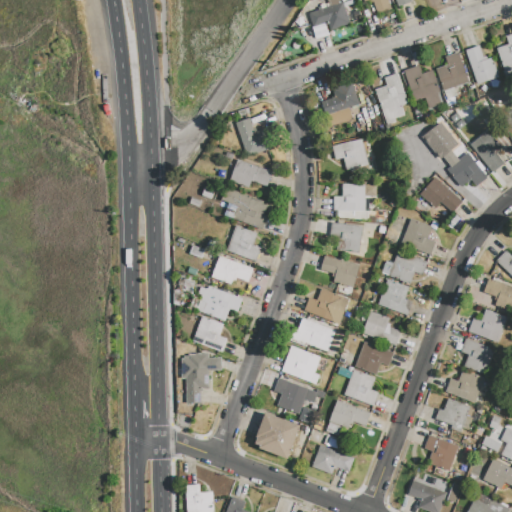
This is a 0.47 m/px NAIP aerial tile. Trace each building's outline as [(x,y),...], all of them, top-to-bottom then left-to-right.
[(388,0),(392,10),(378,15),(373,2),(370,3),(370,2),(366,3),(364,0),(388,0)] [(309,14),(343,2),(351,24),(330,32),(328,26),(325,27),(324,24),(313,28),(309,14)] [(511,34),(511,79),(507,81),(497,49),(508,45),(506,37),(511,34)] [(466,51),(479,46),(483,58),(487,57),(488,60),(492,58),(499,77),(478,85),(466,51)] [(459,53),(469,83),(455,88),(457,95),(446,99),(436,69),(448,65),(445,57),(459,53)] [(404,71),(419,66),(422,74),(433,71),(440,93),(438,94),(442,106),(430,109),(426,98),(414,102),(404,71)] [(398,74),(408,104),(402,106),(405,115),(395,119),(396,123),(387,126),(375,90),(387,86),(384,79),(398,74)] [(352,83),(359,105),(349,108),(353,120),(329,127),(321,102),(332,98),(331,96),(334,96),(332,89),(352,83)] [(236,124),(250,119),(255,132),(262,130),(270,150),(248,158),(236,124)] [(441,123),(459,144),(441,159),(424,138),(441,123)] [(470,145),(488,131),(501,147),(497,150),(499,152),(496,154),(504,163),(492,173),(470,145)] [(333,147),(363,140),(369,166),(346,171),(344,159),(336,161),(333,147)] [(468,154),(487,178),(476,187),(471,181),(461,188),(447,170),(468,154)] [(238,160),(274,174),(268,188),(251,182),(249,188),(230,181),(238,160)] [(436,177),(463,202),(453,213),(441,203),(436,209),(420,195),(436,177)] [(342,184),(366,185),(377,185),(377,197),(366,196),(366,212),(334,212),(334,197),(342,197),(342,184)] [(226,188),(264,202),(263,205),(267,207),(264,215),(267,217),(262,230),(224,216),(229,203),(221,200),(226,188)] [(411,219),(433,228),(428,239),(436,243),(431,256),(412,248),(411,249),(400,244),(411,219)] [(331,223),(363,228),(360,254),(336,251),(337,245),(329,244),(331,223)] [(236,226),(258,234),(253,246),(259,248),(259,249),(261,250),(256,262),(227,252),(236,226)] [(511,276),(496,262),(506,251),(511,257),(511,276)] [(398,252),(428,263),(423,276),(415,273),(410,286),(381,275),(386,262),(393,264),(398,252)] [(222,257),(254,269),(248,283),(237,279),(236,281),(233,280),(231,285),(212,278),(218,261),(220,262),(222,257)] [(325,257),(359,266),(353,287),(334,282),(335,278),(332,277),(333,274),(321,271),(325,257)] [(177,290),(182,274),(186,279),(189,280),(189,279),(196,280),(191,294),(177,290)] [(488,279),(511,287),(511,312),(494,306),(496,301),(482,296),(488,279)] [(388,280),(410,288),(405,299),(413,302),(408,317),(378,305),(388,280)] [(213,288),(244,300),(239,313),(230,310),(225,322),(197,311),(203,296),(209,298),(213,288)] [(304,311),(309,298),(317,301),(321,289),(350,300),(340,325),(304,311)] [(468,333),(473,319),(481,322),(485,310),(507,318),(498,344),(468,333)] [(370,312),(390,319),(388,324),(391,325),(389,328),(402,333),(397,347),(362,333),(370,312)] [(193,342),(202,317),(224,325),(219,336),(227,339),(222,353),(193,342)] [(303,319),(336,332),(327,354),(294,341),(303,319)] [(465,339),(494,350),(484,376),(464,368),(469,356),(460,352),(465,339)] [(364,342),(394,353),(388,367),(381,364),(377,376),(355,367),(364,342)] [(292,347),(321,358),(314,374),(319,376),(316,385),(282,372),(292,347)] [(182,359),(183,359),(183,357),(188,357),(188,355),(209,355),(208,359),(222,359),(222,371),(209,371),(208,390),(202,390),(202,393),(201,393),(201,404),(185,404),(186,379),(181,379),(182,359)] [(354,370),(376,378),(371,390),(379,393),(374,407),(344,396),(350,379),(337,374),(340,367),(353,372),(354,370)] [(463,370),(484,379),(484,380),(490,382),(481,406),(445,393),(450,379),(458,382),(463,370)] [(279,378),(316,393),(315,396),(317,397),(313,404),(305,401),(299,416),(277,407),(282,395),(273,392),(279,378)] [(448,399),(470,408),(460,433),(450,429),(452,426),(435,419),(439,410),(444,412),(448,399)] [(337,401),(371,414),(366,427),(354,423),(353,425),(350,424),(348,429),(342,427),(338,437),(326,432),(337,401)] [(266,413),(301,427),(287,461),(259,450),(260,447),(255,445),(257,439),(256,439),(266,413)] [(492,416),(488,427),(496,430),(500,418),(492,416)] [(472,433),(479,437),(483,427),(476,425),(472,433)] [(506,428),(511,430),(511,460),(501,456),(506,445),(501,443),(502,442),(500,441),(506,428)] [(327,435),(344,441),(340,451),(323,444),(327,435)] [(429,436),(460,447),(450,472),(427,464),(432,452),(424,449),(429,436)] [(482,445),(486,436),(502,444),(497,453),(482,445)] [(320,445),(354,458),(348,472),(335,467),(331,475),(311,468),(320,445)] [(493,460),(511,468),(511,486),(504,483),(501,490),(483,481),(493,460)] [(413,481),(446,494),(439,511),(428,511),(418,508),(420,503),(417,501),(418,499),(407,495),(413,481)] [(187,511),(186,486),(198,485),(201,488),(202,499),(214,498),(214,511),(187,511)] [(463,486),(460,493),(468,498),(473,490),(463,486)] [(226,511),(232,497),(246,502),(243,510),(247,511),(226,511)] [(468,511),(475,500),(488,506),(491,500),(511,510),(511,511),(468,511)]
